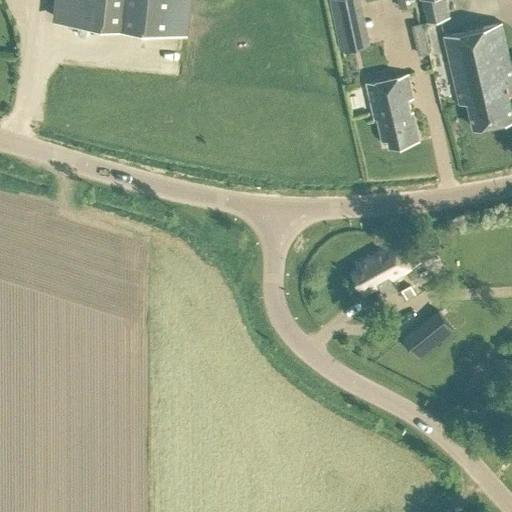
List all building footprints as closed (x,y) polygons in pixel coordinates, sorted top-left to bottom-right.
[(60,0),(59,14),(132,21),(183,26),(185,0),(60,0)] [(360,0),(329,0),(341,50),(371,44),(360,0)] [(421,0),(427,22),(450,16),(446,0),(421,0)] [(412,24),(416,45),(427,42),(422,22),(412,24)] [(511,87),(511,68),(502,23),(444,36),(459,104),(467,102),(473,127),(511,118),(511,108),(508,92),(511,87)] [(413,98),(407,74),(366,83),(374,118),(377,118),(382,140),(388,139),(389,146),(419,139),(413,110),(410,111),(408,99),(413,98)] [(405,253),(397,238),(379,247),(383,253),(372,259),(368,253),(356,260),(359,266),(351,270),(365,295),(413,268),(412,266),(419,262),(412,249),(405,253)] [(405,297),(415,293),(411,285),(402,290),(405,297)] [(449,320),(431,303),(399,338),(418,354),(449,320)]
